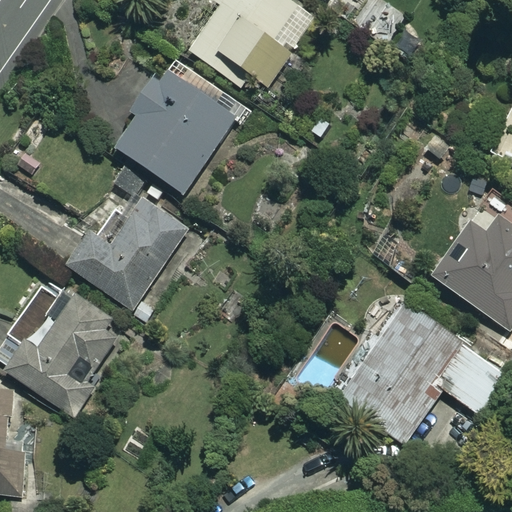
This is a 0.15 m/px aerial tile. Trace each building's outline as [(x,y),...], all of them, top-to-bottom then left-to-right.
[(222,52),(269,87),(294,53),(276,40),(300,8),(288,0),(224,0),(227,2),(191,51),(212,66),(222,52)] [(238,117),(167,69),(136,115),(140,118),(119,149),(185,194),(238,117)] [(72,267),(148,323),(159,308),(145,298),(192,234),(146,201),(120,238),(109,230),(100,243),(93,237),(72,267)] [(511,207),(510,206),(489,235),(474,224),(435,279),(509,332),(511,328),(511,207)] [(116,321),(51,278),(0,352),(0,366),(77,419),(102,382),(96,377),(120,342),(107,333),(116,321)] [(511,376),(407,306),(343,400),(404,441),(438,387),(483,417),(511,376)] [(24,448),(11,448),(12,428),(22,428),(23,403),(13,402),(13,390),(1,390),(1,377),(0,377),(0,496),(22,497),(24,448)]
